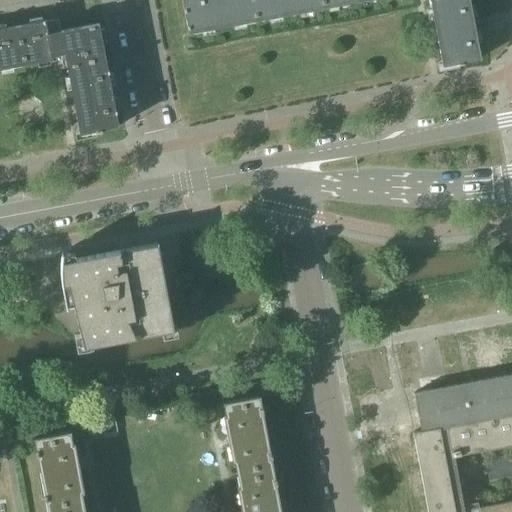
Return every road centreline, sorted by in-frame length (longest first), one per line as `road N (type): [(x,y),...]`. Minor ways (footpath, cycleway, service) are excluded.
road 1 (residential): [(347,511),(290,182)]
road 2 (tertiary): [(511,120),(249,173)]
road 3 (tertiary): [(290,182),(408,191),(511,187)]
road 4 (residential): [(131,0),(166,187)]
road 5 (tertiary): [(0,217),(166,187)]
